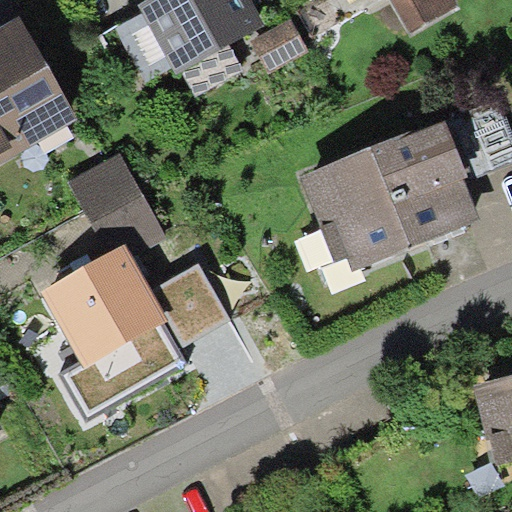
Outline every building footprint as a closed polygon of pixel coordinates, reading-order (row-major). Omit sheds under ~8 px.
[(248,0),(157,0),(142,8),(147,16),(119,32),(147,82),(174,67),(179,76),(265,28),(248,0)] [(387,0),(408,35),(460,5),(457,0),(387,0)] [(0,35),(0,164),(78,121),(23,23),(0,35)] [(511,135),(497,101),(302,182),(338,268),(347,265),(353,280),(490,224),(473,185),(511,168),(511,135)] [(112,256),(45,297),(84,372),(167,325),(153,302),(130,261),(168,239),(120,156),(71,185),(112,256)] [(220,266),(193,282),(224,333),(251,317),(220,266)] [(511,383),(475,393),(494,469),(511,464),(511,383)]
